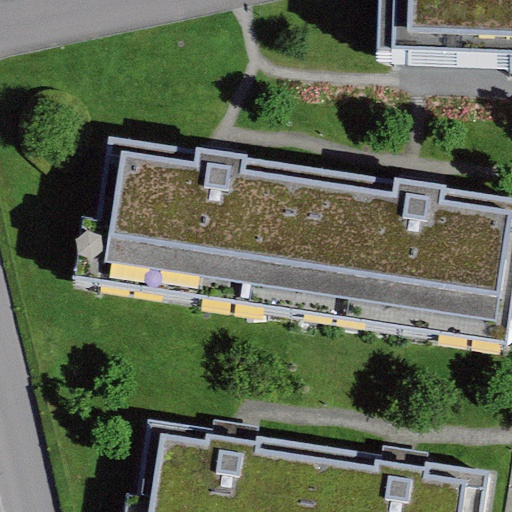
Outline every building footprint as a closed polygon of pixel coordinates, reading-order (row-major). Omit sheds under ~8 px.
[(511,84),(511,0),(378,0),(377,82),(511,84)] [(87,285),(292,326),(314,199),(110,164),(87,285)] [(511,279),(511,233),(314,199),(292,326),(498,361),(511,279)] [(140,511),(310,511),(317,470),(154,442),(140,511)] [(482,511),(485,499),(317,470),(310,511),(482,511)]
